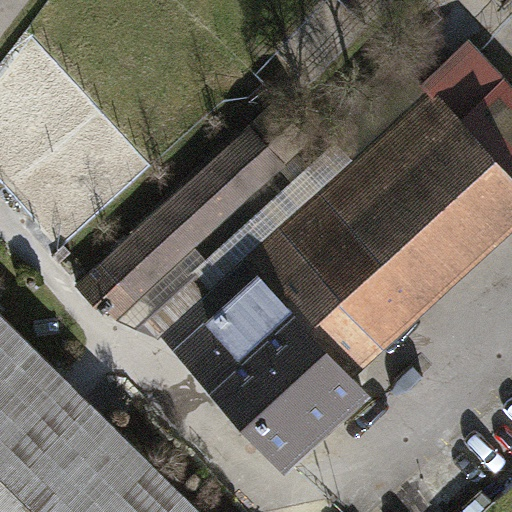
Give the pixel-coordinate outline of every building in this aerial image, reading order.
[(246,264),(271,292),(456,122),(504,78),(479,51),(246,264)] [(511,86),(504,78),(456,122),(511,183),(511,86)] [(273,102),(77,282),(104,312),(112,304),(121,314),(139,297),(130,288),(274,156),(280,162),(306,138),(273,102)] [(511,183),(456,122),(271,292),(341,365),(511,208),(511,183)] [(362,387),(341,365),(271,292),(256,306),(233,281),(212,300),(190,276),(163,301),(200,341),(216,326),(225,335),(195,362),(284,459),(362,387)] [(204,511),(0,311),(0,511),(204,511)]
